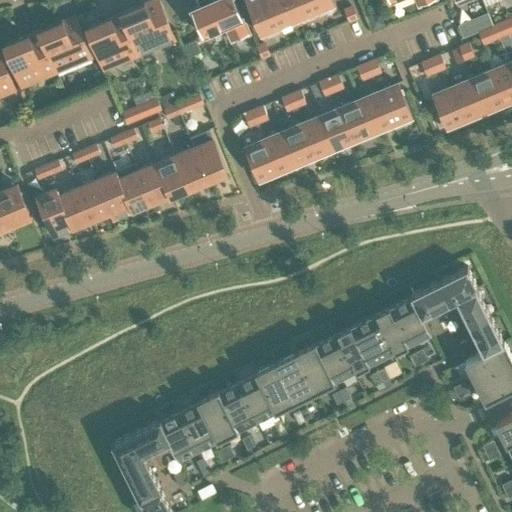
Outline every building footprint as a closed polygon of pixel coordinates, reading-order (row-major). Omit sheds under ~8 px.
[(158,0),(150,0),(123,11),(141,52),(175,39),(158,0)] [(210,0),(199,5),(192,8),(195,16),(195,20),(196,24),(200,26),(203,34),(225,24),(232,40),(249,33),(235,0),(210,0)] [(270,0),(248,0),(263,35),(282,27),(270,0)] [(291,0),(270,0),(282,27),(300,20),(291,0)] [(312,0),(291,0),(300,20),(317,12),(312,0)] [(334,0),(312,0),(317,12),(336,5),(334,0)] [(352,5),(345,8),(350,20),(357,17),(352,5)] [(123,11),(87,26),(104,68),(141,52),(123,11)] [(487,11),(476,16),(482,29),(488,27),(493,25),(487,11)] [(75,14),(40,29),(57,71),(92,56),(75,14)] [(375,14),(368,17),(373,29),(384,24),(381,17),(375,14)] [(511,17),(502,21),(507,33),(511,30),(511,17)] [(493,25),(488,27),(493,38),(507,33),(502,21),(493,25)] [(482,29),(480,30),(485,42),(493,38),(488,27),(482,29)] [(40,29),(5,44),(22,85),(57,71),(40,29)] [(195,39),(182,44),(187,56),(200,51),(195,39)] [(264,41),(258,44),(263,56),(270,54),(264,41)] [(469,41),(459,45),(465,58),(474,54),(469,41)] [(0,52),(0,94),(15,89),(0,52)] [(440,53),(431,57),(436,70),(446,66),(440,53)] [(376,57),(367,61),(372,74),(381,70),(376,57)] [(431,57),(421,61),(427,74),(436,70),(431,57)] [(367,61),(357,65),(363,78),(372,74),(367,61)] [(511,67),(509,61),(491,68),(504,101),(511,97),(511,67)] [(491,68),(472,76),(486,110),(487,110),(486,108),(504,101),(491,68)] [(338,73),(329,77),(334,90),(344,86),(338,73)] [(472,76),(453,84),(467,117),(485,109),(485,110),(486,110),(472,76)] [(329,77),(319,81),(325,94),(334,90),(329,77)] [(398,81),(378,90),(392,122),(394,121),(396,127),(410,121),(408,116),(412,114),(401,89),(402,88),(401,88),(398,81)] [(453,84),(434,92),(436,99),(435,99),(435,100),(437,100),(442,113),(436,116),(440,126),(446,123),(447,125),(467,117),(453,84)] [(301,89),(291,92),(297,105),(306,102),(301,89)] [(378,90),(360,97),(374,131),(374,130),(392,122),(378,90)] [(291,92),(282,96),(287,109),(297,105),(291,92)] [(136,105),(134,105),(140,118),(157,111),(162,109),(157,96),(136,105)] [(360,97),(341,105),(354,138),(372,130),(373,131),(374,131),(360,97)] [(189,99),(177,104),(181,113),(193,108),(189,99)] [(177,104),(165,108),(169,117),(181,113),(177,104)] [(263,104),(254,108),(259,121),(268,117),(263,104)] [(341,105),(322,113),(335,146),(350,140),(350,141),(351,141),(350,139),(354,138),(341,105)] [(254,108),(244,112),(249,125),(259,121),(254,108)] [(322,113),(303,121),(317,153),(320,152),(321,153),(322,153),(321,152),(335,146),(322,113)] [(160,117),(148,122),(152,131),(164,126),(160,117)] [(303,121),(284,129),(298,162),(299,162),(299,161),(317,153),(303,121)] [(261,126),(241,134),(246,145),(248,151),(247,152),(248,153),(249,152),(259,177),(279,169),(265,136),(261,126)] [(135,127),(123,132),(126,141),(138,136),(135,127)] [(210,128),(191,136),(194,145),(208,177),(227,169),(222,156),(214,137),(210,128)] [(284,129),(265,136),(279,169),(297,161),(298,163),(298,162),(284,129)] [(123,132),(111,137),(114,146),(126,141),(123,132)] [(97,143),(85,148),(89,157),(100,152),(97,143)] [(194,145),(176,153),(189,185),(208,177),(194,145)] [(85,148),(73,152),(77,161),(89,157),(85,148)] [(176,153),(157,161),(170,193),(189,185),(176,153)] [(59,158),(47,163),(51,172),(63,167),(59,158)] [(157,161),(138,169),(151,201),(170,193),(157,161)] [(131,164),(117,170),(120,177),(119,177),(132,209),(151,201),(138,169),(135,162),(131,164)] [(47,163),(35,168),(39,177),(51,172),(47,163)] [(117,170),(97,178),(111,210),(110,210),(113,217),(132,209),(119,177),(120,177),(117,170)] [(97,178),(78,186),(92,218),(110,210),(111,210),(97,178)] [(17,183),(0,190),(0,196),(11,224),(16,222),(17,223),(26,219),(26,218),(32,215),(31,214),(30,214),(17,183)] [(58,186),(37,195),(53,234),(73,226),(59,193),(60,193),(58,186)] [(78,186),(60,193),(59,193),(73,226),(92,218),(78,186)] [(0,196),(0,228),(11,224),(0,196)] [(467,265),(447,275),(439,279),(450,301),(456,298),(456,297),(478,286),(467,265)] [(423,315),(423,314),(450,301),(439,279),(412,293),(423,315)] [(478,287),(478,286),(456,297),(456,298),(469,324),(490,313),(478,287)] [(423,315),(412,293),(411,293),(411,294),(393,303),(412,341),(432,331),(423,314),(423,315)] [(412,341),(393,303),(373,313),(392,351),(412,341)] [(392,351),(373,313),(354,322),(373,360),(392,351)] [(504,340),(490,313),(469,324),(483,351),(505,341),(505,340),(504,340)] [(373,360),(354,322),(335,332),(354,370),(373,360)] [(354,370),(335,332),(316,341),(315,340),(315,341),(334,380),(354,370)] [(334,380),(315,341),(295,350),(315,389),(334,380)] [(511,361),(511,354),(505,341),(483,351),(465,359),(475,379),(511,361)] [(423,348),(416,351),(421,362),(428,358),(423,348)] [(315,389),(295,350),(276,360),(295,399),(315,389)] [(415,365),(421,362),(416,351),(409,354),(415,365)] [(295,399),(276,360),(257,369),(276,409),(295,399)] [(511,386),(511,361),(475,379),(485,399),(511,386)] [(384,367),(377,370),(383,381),(389,378),(384,367)] [(276,409),(257,369),(256,370),(256,371),(238,380),(257,418),(276,409)] [(383,381),(377,370),(371,373),(376,384),(383,381)] [(257,418),(238,380),(219,389),(219,388),(218,389),(237,428),(257,418)] [(469,391),(466,384),(464,380),(453,386),(458,396),(469,391)] [(345,386),(339,389),(344,400),(351,397),(345,386)] [(237,428),(218,389),(199,398),(218,437),(237,428)] [(344,400),(339,389),(332,392),(337,403),(344,400)] [(218,437),(199,398),(198,399),(180,408),(199,447),(218,437)] [(307,405),(300,408),(305,419),(312,416),(307,405)] [(199,447),(180,408),(161,418),(161,417),(160,417),(171,439),(170,440),(178,457),(199,447)] [(305,419),(300,408),(293,412),(299,422),(305,419)] [(506,441),(511,438),(511,413),(496,421),(506,441)] [(171,439),(160,417),(133,431),(144,452),(170,440),(171,439)] [(274,421),(279,432),(286,429),(281,418),(274,421)] [(148,459),(144,452),(133,431),(112,441),(126,470),(148,459)] [(242,437),(247,448),(254,445),(249,434),(242,437)] [(493,439),(483,444),(486,451),(497,446),(493,439)] [(229,444),(223,447),(228,458),(235,454),(229,444)] [(500,453),(497,446),(486,451),(489,458),(500,453)] [(228,458),(223,447),(216,450),(221,461),(228,458)] [(196,460),(202,471),(209,467),(203,456),(196,460)] [(161,486),(148,459),(126,470),(139,497),(161,486)] [(187,474),(184,469),(176,473),(179,478),(187,474)] [(190,480),(187,474),(179,478),(182,484),(190,480)] [(511,478),(502,483),(505,490),(511,486),(511,478)] [(174,511),(161,486),(139,497),(140,498),(147,511),(174,511)]
